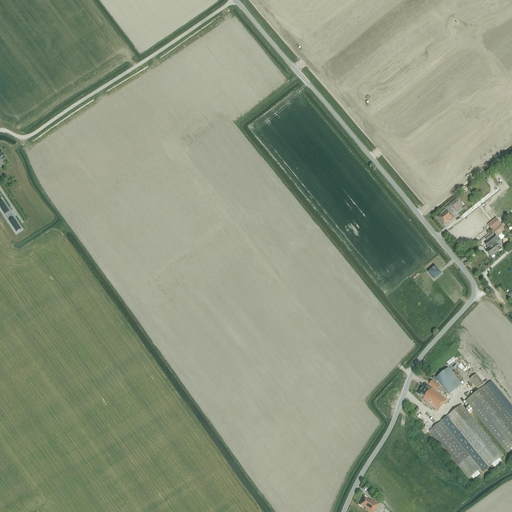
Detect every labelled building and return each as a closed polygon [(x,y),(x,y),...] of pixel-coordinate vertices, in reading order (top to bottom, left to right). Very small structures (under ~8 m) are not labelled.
[(455,210),(461,205),(457,199),(451,204),(455,210)] [(0,203),(0,207),(5,214),(9,211),(2,200),(2,201),(3,202),(0,203)] [(449,212),(446,209),(440,213),(441,214),(437,217),(444,225),(448,222),(449,223),(455,218),(450,212),(449,212)] [(500,225),(501,224),(496,217),(487,225),(492,231),(500,225)] [(16,232),(17,232),(16,230),(20,228),(21,229),(14,218),(13,218),(14,218),(10,221),(9,221),(16,232)] [(505,226),(503,223),(501,224),(500,225),(492,231),(496,236),(504,230),(503,228),(505,226)] [(498,239),(495,234),(493,233),(490,236),(491,238),(485,243),(488,247),(490,249),(486,251),(491,257),(499,251),(500,251),(502,249),(502,247),(499,245),(499,246),(495,242),(498,239)] [(435,267),(429,273),(434,279),(441,274),(435,267)] [(448,368),(436,378),(450,395),(462,385),(448,368)] [(484,384),(476,374),(469,380),(477,390),(484,384)] [(438,393),(441,389),(431,377),(418,394),(424,398),(423,399),(432,406),(440,395),(438,393)] [(466,402),(507,452),(511,449),(511,450),(511,418),(485,385),(466,402)] [(462,405),(446,418),(446,419),(448,417),(488,467),(503,455),(462,405)] [(481,469),(470,456),(442,421),(429,431),(468,479),(481,469)] [(371,500),(370,501),(365,498),(360,505),(365,508),(365,509),(369,511),(373,511),(374,511),(375,511),(378,504),(371,500)]
